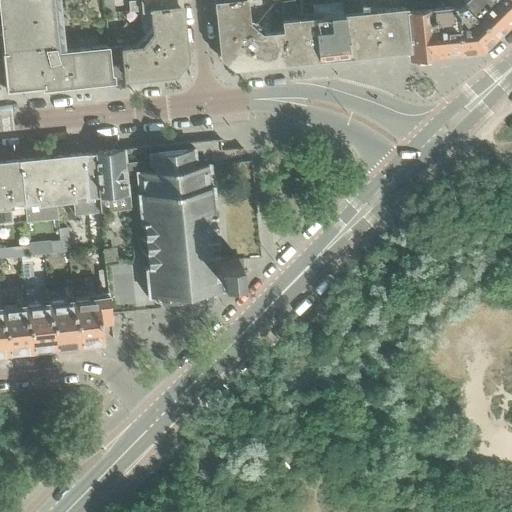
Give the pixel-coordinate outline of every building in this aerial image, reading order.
[(66,83),(112,79),(109,48),(108,46),(63,50),(63,53),(58,53),(52,0),(0,0),(6,52),(2,52),(5,88),(66,81),(66,83)] [(115,12),(113,0),(103,0),(105,14),(115,12)] [(180,5),(179,0),(135,0),(128,1),(130,12),(142,10),(150,9),(180,5)] [(288,61),(282,1),(281,0),(276,0),(276,2),(269,10),(272,33),(257,34),(248,26),(245,0),(242,0),(216,3),(221,56),(234,67),(288,61)] [(348,55),(344,15),(297,20),(295,0),(282,1),(288,61),(348,55)] [(457,54),(453,12),(448,0),(436,0),(437,6),(428,7),(433,56),(457,54)] [(497,36),(467,5),(465,0),(448,0),(453,12),(457,54),(478,52),(482,50),(497,36)] [(511,21),(511,17),(495,0),(465,0),(467,5),(497,36),(511,21)] [(511,0),(495,0),(511,17),(511,0)] [(185,59),(180,5),(150,9),(152,36),(148,41),(145,45),(122,47),(109,48),(112,79),(113,79),(125,78),(175,72),(180,66),(185,59)] [(433,56),(428,7),(405,9),(409,49),(409,54),(415,58),(433,56)] [(409,49),(405,9),(344,15),(348,55),(409,49)] [(137,32),(142,25),(136,20),(131,26),(137,32)] [(137,32),(131,26),(127,23),(121,30),(132,38),(137,32)] [(217,231),(216,219),(219,219),(218,217),(216,217),(215,205),(217,205),(217,202),(215,203),(213,191),(216,191),(215,189),(213,189),(211,168),(214,168),(213,165),(197,167),(195,152),(197,151),(197,149),(152,154),(152,156),(146,157),(146,161),(126,163),(126,167),(137,166),(138,171),(136,171),(136,173),(138,173),(140,194),(138,194),(138,197),(140,197),(142,209),(139,210),(139,212),(141,212),(143,224),(141,224),(141,226),(143,226),(144,237),(142,237),(142,239),(144,239),(146,252),(143,252),(144,254),(146,254),(147,265),(145,265),(145,267),(147,267),(149,280),(146,281),(147,284),(149,283),(150,294),(147,295),(147,297),(157,296),(158,302),(216,296),(215,290),(225,289),(225,287),(222,287),(221,278),(239,277),(236,258),(220,259),(219,247),(221,246),(221,244),(219,244),(218,233),(220,233),(220,230),(217,231)] [(123,185),(121,167),(126,167),(126,163),(125,150),(95,153),(100,199),(129,196),(128,184),(123,185)] [(100,199),(95,153),(81,154),(86,200),(100,199)] [(86,200),(81,154),(20,160),(25,206),(86,200)] [(0,208),(25,206),(20,160),(0,162),(0,208)] [(68,249),(66,230),(59,231),(61,250),(68,249)] [(107,287),(106,270),(99,270),(100,288),(107,287)] [(112,324),(111,315),(108,296),(74,299),(78,344),(80,347),(103,345),(101,325),(112,324)] [(78,344),(74,299),(50,301),(54,345),(57,349),(67,348),(69,343),(77,342),(78,344)] [(54,345),(50,301),(27,304),(31,349),(33,352),(43,351),(45,345),(54,344),(54,345)] [(31,349),(27,304),(2,306),(6,349),(9,354),(19,353),(21,348),(30,347),(31,349)]
